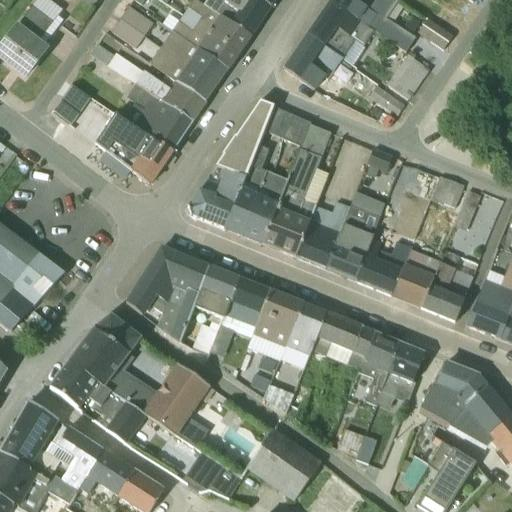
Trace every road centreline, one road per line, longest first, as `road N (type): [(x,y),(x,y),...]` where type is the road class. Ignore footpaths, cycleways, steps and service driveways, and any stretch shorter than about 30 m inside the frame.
road 1 (residential): [(148,222),(511,370)]
road 2 (residential): [(94,297),(390,511)]
road 3 (residential): [(310,0),(148,222)]
road 4 (residential): [(183,498),(29,381)]
road 5 (unclassified): [(24,137),(118,0)]
road 6 (residential): [(24,137),(148,222)]
